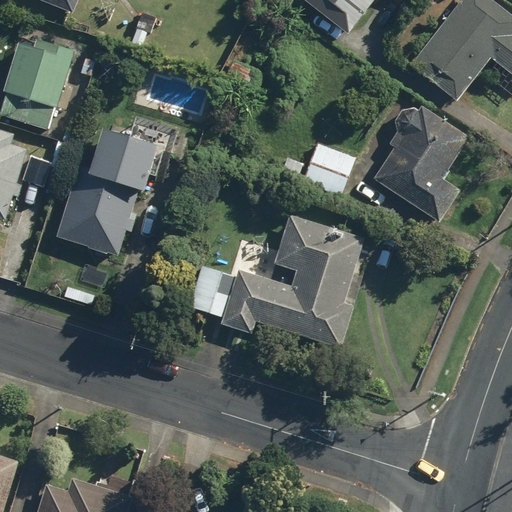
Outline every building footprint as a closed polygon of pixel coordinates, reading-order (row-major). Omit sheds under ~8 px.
[(83,0),(42,0),(77,14),(83,0)] [(308,0),(352,34),(378,0),(398,0),(408,7),(412,0),(308,0)] [(511,12),(496,0),(462,0),(411,65),(462,105),(496,62),(511,74),(511,12)] [(78,50),(28,35),(4,116),(54,131),(78,50)] [(266,72),(232,57),(223,78),(257,93),(266,72)] [(423,105),(420,110),(412,105),(388,142),(397,147),(378,178),(444,219),(463,189),(448,179),(474,137),(423,105)] [(0,217),(13,221),(24,181),(47,187),(54,159),(31,153),(32,149),(17,144),(21,129),(0,123),(0,217)] [(129,230),(136,232),(140,219),(134,217),(143,189),(149,191),(164,147),(107,128),(95,167),(81,163),(57,237),(120,258),(129,230)] [(359,155),(321,145),(311,182),(349,192),(359,155)] [(301,270),(296,287),(240,270),(239,275),(207,265),(194,309),(228,319),(227,323),(257,332),(260,322),(345,347),(357,304),(351,302),(370,237),(291,214),(290,214),(276,263),(301,270)] [(0,446),(0,511),(6,511),(26,455),(0,446)] [(34,511),(124,511),(137,475),(57,448),(34,511)]
